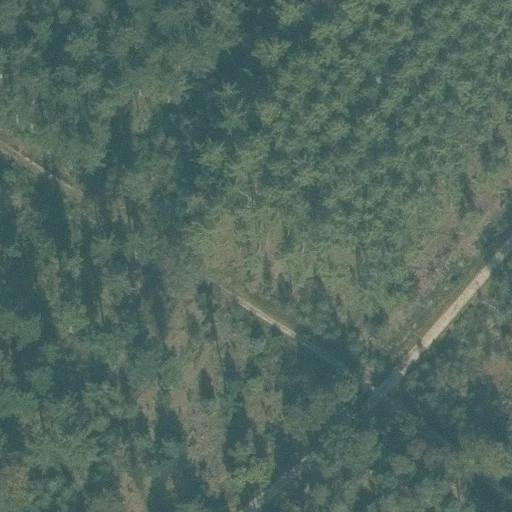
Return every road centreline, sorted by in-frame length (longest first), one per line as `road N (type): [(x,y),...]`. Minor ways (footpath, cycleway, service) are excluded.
road 1 (track): [(511,244),(383,396)]
road 2 (track): [(242,511),(383,396)]
road 3 (track): [(383,396),(511,501)]
